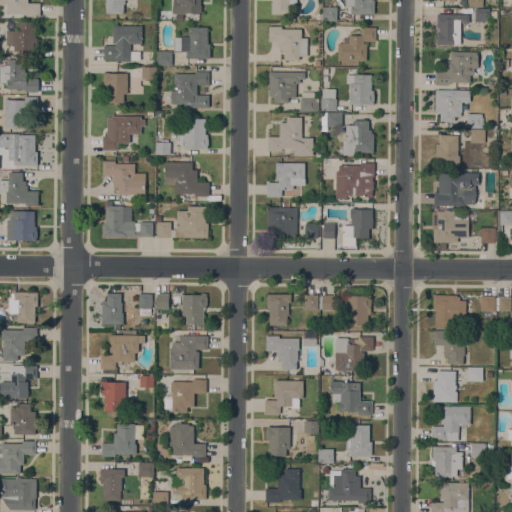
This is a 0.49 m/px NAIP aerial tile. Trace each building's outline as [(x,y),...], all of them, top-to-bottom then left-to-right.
[(28,0),(28,2),(40,3),(40,16),(26,16),(26,13),(7,13),(7,3),(4,3),(4,0),(28,0)] [(125,0),(125,3),(124,3),(124,13),(106,13),(106,0),(125,0)] [(200,0),(200,13),(174,13),(174,0),(200,0)] [(297,0),(297,5),(289,5),(289,14),(272,13),(272,0),(297,0)] [(350,13),(350,10),(347,10),(347,7),(345,7),(345,0),(374,0),(374,13),(350,13)] [(337,20),(322,20),(322,6),(337,6),(337,20)] [(489,21),(475,20),(475,8),(489,8),(489,21)] [(460,22),(458,22),(458,36),(456,36),(456,44),(439,44),(439,27),(437,27),(437,13),(460,13),(460,22)] [(6,30),(18,30),(18,21),(36,21),(35,37),(38,37),(38,51),(14,51),(14,45),(6,45),(6,30)] [(142,25),(142,43),(131,42),(130,51),(140,51),(140,59),(130,59),(130,61),(115,60),(115,59),(104,59),(104,44),(116,44),(116,42),(113,42),(113,25),(142,25)] [(174,51),(174,36),(190,36),(190,26),(208,27),(207,44),(210,44),(210,58),(186,57),(186,51),(181,51),(174,51)] [(302,28),(302,37),(307,37),(307,56),(299,56),(299,60),(284,60),(284,51),(281,51),(281,47),(279,47),(279,41),(269,41),(269,26),(282,26),(282,28),(302,28)] [(337,60),(338,42),(342,42),(342,37),(349,37),(349,35),(361,35),(361,26),(376,26),(376,40),(364,40),(364,43),(367,43),(367,60),(337,60)] [(172,50),(171,64),(157,64),(157,50),(172,50)] [(435,84),(435,70),(447,70),(447,69),(446,69),(446,65),(447,64),(447,60),(451,60),(450,57),(450,53),(451,52),(451,51),(478,51),(478,67),(474,67),(474,74),(470,74),(470,81),(451,81),(451,82),(449,82),(449,84),(435,84)] [(508,67),(500,67),(500,58),(509,58),(508,67)] [(25,59),(25,71),(27,71),(27,78),(38,78),(38,91),(25,91),(25,88),(7,88),(7,82),(0,82),(0,66),(8,64),(8,59),(25,59)] [(155,66),(155,78),(141,77),(142,66),(155,66)] [(195,73),(195,71),(209,71),(209,84),(197,84),(197,94),(209,94),(209,107),(184,107),(184,103),(171,103),(171,90),(176,90),(176,89),(174,89),(174,86),(176,86),(176,83),(174,83),(174,73),(195,73)] [(305,78),(300,78),(300,83),(296,83),(296,97),(288,97),(288,102),(274,102),(274,95),(269,95),(269,71),(305,71),(305,78)] [(127,93),(124,93),(123,102),(106,101),(106,86),(103,86),(104,72),(128,72),(127,93)] [(371,90),(374,90),(374,94),(374,100),(373,100),(373,104),(368,104),(368,103),(348,103),(348,100),(349,100),(350,83),(346,83),(347,74),(353,74),(353,73),(371,74),(371,90)] [(489,88),(489,80),(497,80),(497,88),(489,88)] [(335,98),(336,98),(336,110),(321,110),(321,97),(322,97),(322,88),(336,88),(335,98)] [(440,121),(440,113),(435,112),(435,89),(470,90),(470,101),(462,101),(462,111),(461,111),(461,116),(455,116),(455,121),(440,121)] [(300,96),(302,96),(302,91),(314,91),(314,97),(316,97),(316,98),(318,98),(318,110),(316,110),(316,111),(300,110),(300,96)] [(38,96),(38,105),(23,105),(23,127),(5,127),(5,108),(4,108),(4,98),(8,98),(8,99),(25,99),(25,96),(38,96)] [(342,126),(327,126),(327,124),(321,124),(321,117),(322,117),(322,112),(342,113),(342,126)] [(466,127),(467,113),(482,113),(482,127),(466,127)] [(141,116),(141,119),(145,119),(145,124),(141,124),(141,133),(130,133),(129,142),(118,142),(118,150),(103,149),(103,135),(107,135),(107,117),(112,117),(112,115),(141,116)] [(302,137),(313,137),(313,155),(294,155),(294,147),(282,147),(282,150),(267,150),(267,136),(279,136),(279,122),(286,122),(286,116),(302,116),(302,137)] [(205,118),(205,133),(208,134),(208,148),(203,148),(203,147),(185,147),(185,145),(179,144),(179,126),(188,126),(188,117),(205,118)] [(369,129),(371,129),(371,133),(374,133),(373,152),(355,151),(355,154),(343,154),(343,139),(346,139),(346,124),(354,125),(354,120),(369,120),(369,129)] [(470,142),(470,129),(485,129),(485,142),(470,142)] [(19,133),(35,133),(35,151),(39,151),(39,165),(14,164),(14,158),(9,158),(9,140),(19,141),(19,133)] [(436,166),(436,143),(439,143),(439,134),(458,134),(458,155),(460,155),(460,166),(436,166)] [(171,142),(170,154),(155,153),(155,141),(171,142)] [(145,193),(118,193),(118,187),(113,187),(113,175),(103,175),(103,160),(115,160),(115,162),(134,163),(134,172),(145,172),(145,179),(145,193)] [(192,161),(192,169),(197,169),(197,181),(209,181),(209,196),(195,195),(195,193),(175,193),(175,184),(164,184),(164,175),(165,175),(165,161),(192,161)] [(305,178),(305,184),(302,184),(302,197),(293,197),(293,189),(282,189),(282,196),(266,196),(266,181),(278,182),(278,180),(275,180),(275,162),(305,162),(305,178)] [(336,173),(339,173),(339,164),(360,164),(360,162),(375,162),(374,176),(373,176),(373,195),(347,195),(347,199),(335,199),(336,195),(336,173)] [(23,171),(23,180),(26,180),(26,184),(28,184),(28,190),(38,190),(38,205),(25,205),(25,202),(6,202),(6,193),(0,193),(0,180),(8,180),(8,171),(23,171)] [(434,205),(434,191),(438,191),(438,172),(458,172),(458,171),(479,172),(479,183),(471,183),(471,185),(475,185),(475,203),(465,203),(465,205),(434,205)] [(139,221),(153,221),(153,236),(103,236),(103,222),(106,222),(106,205),(107,205),(107,201),(112,201),(112,205),(123,205),(123,206),(132,206),(132,221),(135,221),(135,222),(139,222),(139,221)] [(206,206),(206,222),(208,222),(208,237),(175,236),(175,228),(177,228),(177,210),(188,210),(188,205),(206,206)] [(297,222),(318,222),(318,237),(272,237),(272,229),(267,229),(267,206),(297,206),(297,222)] [(351,225),(351,218),(351,207),(353,207),(353,208),(372,208),(372,212),(373,212),(373,224),(372,224),(372,228),(369,228),(369,237),(343,237),(343,225),(351,225)] [(433,242),(433,229),(432,229),(432,211),(436,211),(436,210),(444,210),(444,209),(449,209),(449,210),(452,210),(452,209),(468,209),(468,218),(469,218),(469,237),(457,237),(457,242),(433,242)] [(511,224),(511,225),(502,225),(501,230),(496,230),(496,228),(497,209),(511,209),(511,224)] [(34,210),(34,226),(37,226),(37,240),(32,240),(7,239),(7,218),(10,218),(10,210),(34,210)] [(171,221),(171,237),(157,237),(157,221),(171,221)] [(334,237),(323,237),(323,222),(335,222),(334,232),(334,237)] [(496,230),(496,241),(495,241),(495,242),(481,242),(481,227),(495,227),(495,228),(496,228),(496,230)] [(38,291),(38,305),(35,305),(35,322),(18,322),(18,313),(9,313),(9,298),(11,298),(11,293),(14,293),(14,291),(38,291)] [(121,293),(121,302),(122,302),(122,323),(102,323),(102,300),(107,300),(107,293),(121,293)] [(152,307),(150,307),(150,315),(141,315),(141,307),(139,307),(139,293),(152,293),(152,307)] [(169,293),(168,308),(157,308),(157,293),(169,293)] [(202,294),(202,293),(206,293),(206,297),(207,297),(207,303),(206,303),(206,307),(203,307),(204,323),(186,323),(186,314),(182,314),(182,294),(202,294)] [(291,302),(288,302),(288,314),(287,314),(287,325),(269,324),(269,308),(267,308),(267,293),(291,294),(291,302)] [(304,309),(304,293),(318,294),(318,309),(304,309)] [(335,309),(322,309),(319,309),(320,295),(322,295),(322,294),(335,294),(335,309)] [(347,295),(367,295),(367,294),(371,294),(371,298),(372,298),(371,305),(370,305),(370,308),(368,308),(368,324),(346,324),(346,315),(344,315),(345,295),(347,295)] [(453,318),(453,325),(435,325),(435,308),(433,308),(433,294),(457,294),(457,296),(460,296),(460,300),(466,300),(466,318),(453,318)] [(495,310),(480,310),(480,295),(495,295),(495,296),(496,296),(496,310),(495,310)] [(496,296),(498,296),(511,296),(511,310),(496,310),(496,296)] [(37,327),(37,341),(25,341),(25,354),(18,354),(18,360),(3,360),(3,339),(2,339),(2,329),(23,329),(23,327),(37,327)] [(449,363),(449,356),(444,356),(444,344),(433,344),(433,329),(447,329),(447,332),(466,333),(465,344),(464,344),(464,354),(463,354),(463,363),(449,363)] [(100,354),(113,354),(113,352),(110,352),(110,334),(144,334),(144,342),(139,342),(139,352),(135,352),(135,361),(115,361),(115,366),(117,366),(117,373),(103,373),(103,368),(100,368),(100,354)] [(208,335),(208,348),(196,348),(196,351),(199,351),(198,368),(169,368),(170,351),(173,341),(181,341),(181,335),(208,335)] [(299,349),(298,349),(298,360),(297,360),(297,369),(281,369),(281,360),(278,360),(278,356),(277,356),(277,350),(266,350),(266,335),(279,335),(279,337),(299,337),(299,349)] [(373,350),(361,350),(361,352),(364,352),(364,370),(335,369),(335,337),(347,337),(347,338),(358,338),(358,335),(373,336),(373,350)] [(303,345),(303,337),(317,337),(317,345),(303,345)] [(37,377),(25,377),(25,381),(28,381),(28,397),(13,396),(13,398),(1,398),(1,388),(0,388),(0,371),(6,371),(6,364),(37,365),(37,377)] [(467,380),(467,367),(483,367),(483,380),(467,380)] [(433,401),(433,379),(437,379),(437,370),(456,370),(455,391),(457,391),(457,401),(433,401)] [(153,375),(153,386),(140,386),(140,375),(153,375)] [(165,395),(169,395),(169,391),(170,391),(171,381),(192,381),(192,378),(206,378),(206,392),(194,392),(194,406),(187,406),(187,412),(172,412),(172,410),(165,410),(165,395)] [(303,397),(298,397),(298,398),(299,398),(299,407),(290,407),(290,405),(280,405),(280,413),(264,413),(265,399),(277,399),(277,397),(274,397),(274,379),(303,380),(303,397)] [(125,402),(121,402),(121,410),(104,410),(104,394),(102,394),(102,380),(106,380),(106,381),(125,381),(125,402)] [(360,400),(372,400),(372,414),(358,414),(358,410),(343,410),(343,411),(339,411),(339,402),(333,402),(333,393),(331,393),(331,380),(342,380),(342,381),(360,382),(360,400)] [(31,403),(31,411),(35,411),(35,433),(14,433),(14,425),(10,425),(10,407),(17,407),(17,403),(31,403)] [(432,440),(432,425),(444,425),(444,423),(441,423),(441,405),(470,406),(470,424),(466,424),(466,425),(459,425),(459,431),(457,431),(457,440),(432,440)] [(318,420),(318,432),(304,432),(304,420),(318,420)] [(135,423),(135,424),(143,424),(143,438),(134,438),(134,443),(136,443),(136,453),(115,453),(115,456),(101,455),(102,442),(113,443),(113,432),(117,432),(117,423),(135,423)] [(189,423),(189,425),(194,425),(194,443),(206,443),(206,457),(192,457),(192,454),(172,454),(172,445),(169,445),(169,427),(174,428),(174,423),(189,423)] [(369,441),(372,441),(371,455),(347,455),(348,447),(348,433),(351,433),(351,424),(370,424),(369,441)] [(290,447),(286,447),(286,456),(269,456),(269,440),(266,440),(266,436),(265,436),(265,429),(266,429),(266,425),(271,425),(271,426),(290,426),(290,447)] [(0,444),(1,444),(1,442),(22,442),(22,440),(36,440),(36,454),(24,454),(24,463),(20,463),(20,473),(0,473),(0,444)] [(486,444),(493,444),(493,453),(485,453),(485,456),(470,456),(471,443),(486,443),(486,444)] [(456,445),(456,447),(458,447),(458,451),(462,451),(462,457),(466,457),(466,477),(435,477),(435,465),(431,465),(431,460),(432,460),(432,445),(455,445),(456,445)] [(318,462),(318,448),(334,448),(334,462),(318,462)] [(503,461),(495,461),(496,452),(503,452),(503,461)] [(152,463),(152,476),(138,476),(138,462),(152,463)] [(182,484),(182,478),(176,478),(176,467),(204,467),(204,484),(206,484),(206,498),(182,498),(182,495),(181,495),(181,493),(173,493),(173,483),(182,484)] [(124,468),(124,476),(122,476),(121,490),(121,499),(102,499),(103,483),(100,483),(100,468),(124,468)] [(300,488),(301,488),(301,499),(280,499),(280,501),(265,501),(265,487),(277,487),(277,473),(284,473),(284,468),(300,468),(300,488)] [(360,487),(371,487),(371,502),(357,502),(358,499),(328,499),(328,488),(333,488),(333,484),(330,483),(330,469),(340,469),(340,468),(355,468),(355,475),(360,475),(360,487)] [(0,489),(0,478),(16,478),(16,477),(19,477),(22,477),(22,478),(36,478),(36,498),(35,498),(35,509),(10,509),(1,496),(1,489),(0,489)] [(431,511),(431,502),(443,502),(443,498),(440,498),(440,481),(469,482),(468,511),(431,511)] [(168,491),(168,504),(153,504),(153,491),(168,491)]
